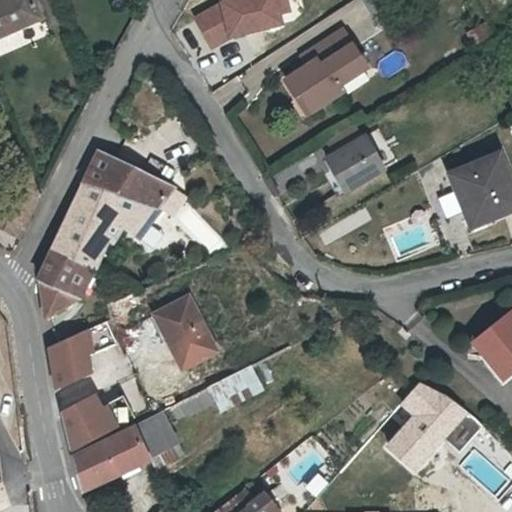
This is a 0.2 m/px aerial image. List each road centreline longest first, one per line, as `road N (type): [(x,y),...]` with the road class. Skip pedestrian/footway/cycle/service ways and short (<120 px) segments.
road 1 (residential): [(151,22),(268,211),(316,272),(376,284),(511,259)]
road 2 (residential): [(14,285),(64,167),(151,22)]
road 3 (residential): [(60,511),(14,285)]
